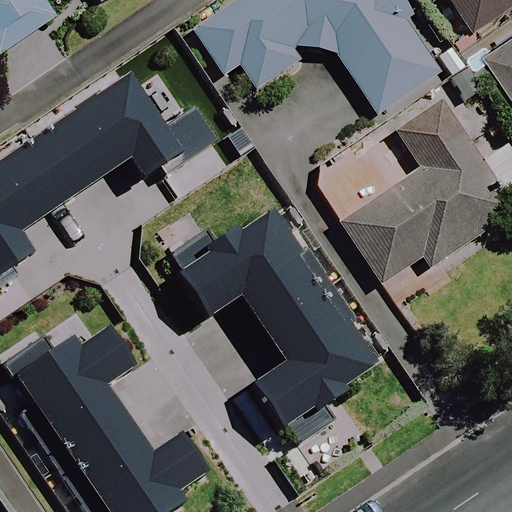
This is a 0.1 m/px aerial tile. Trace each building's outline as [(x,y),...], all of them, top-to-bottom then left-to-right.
[(108,0),(0,0),(0,56),(53,23),(39,0),(94,0),(98,7),(108,0)] [(447,73),(399,0),(246,0),(193,36),(223,82),(238,73),(249,88),(297,56),(335,61),(375,121),(447,73)] [(511,0),(436,0),(437,1),(439,0),(445,0),(473,40),(511,13),(511,0)] [(511,29),(487,46),(511,85),(511,29)] [(483,167),(444,106),(357,162),(380,199),(338,226),(378,289),(421,262),(427,272),(511,217),(511,167),(503,154),(483,167)] [(303,255),(260,182),(184,228),(216,282),(125,335),(178,424),(317,341),(275,271),(303,255)]
